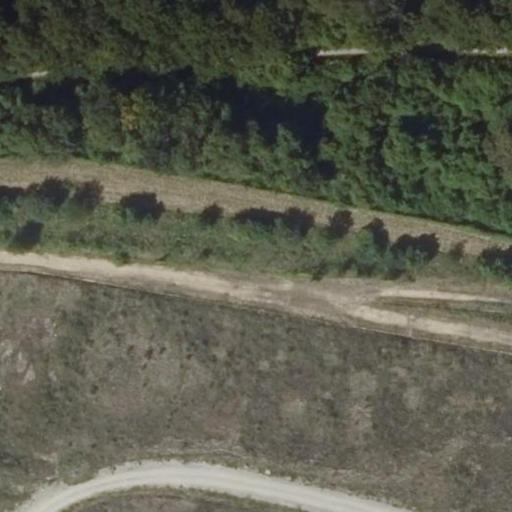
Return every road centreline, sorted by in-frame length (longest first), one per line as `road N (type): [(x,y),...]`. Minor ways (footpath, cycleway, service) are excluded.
road 1 (track): [(511,254),(134,175),(0,172)]
road 2 (track): [(0,257),(251,288),(511,301)]
